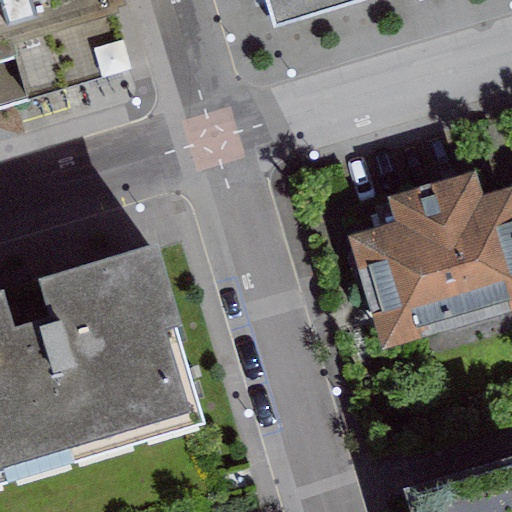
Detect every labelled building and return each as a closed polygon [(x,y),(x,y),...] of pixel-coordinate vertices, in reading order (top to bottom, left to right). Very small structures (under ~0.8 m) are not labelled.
[(118,0),(0,0),(0,120),(133,82),(117,26),(125,23),(118,0)] [(418,0),(258,0),(272,44),(418,0)] [(474,180),(386,206),(394,231),(346,245),(380,360),(511,320),(511,195),(482,205),(474,180)] [(180,324),(155,244),(0,291),(0,482),(203,421),(173,326),(180,324)] [(511,511),(511,457),(402,490),(408,511),(511,511)]
